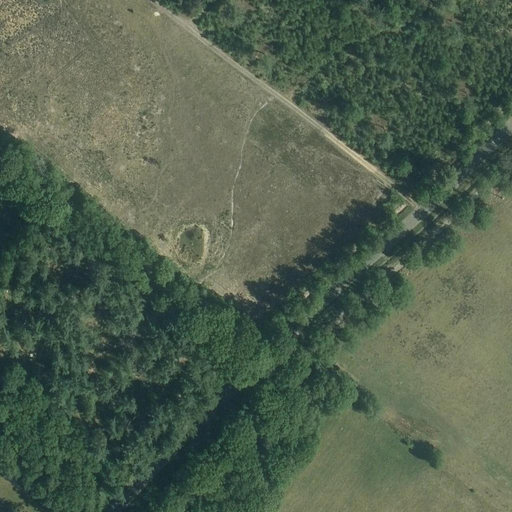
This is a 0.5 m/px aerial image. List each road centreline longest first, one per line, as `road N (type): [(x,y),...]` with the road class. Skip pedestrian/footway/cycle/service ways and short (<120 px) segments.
road 1 (tertiary): [(264,357),(511,125)]
road 2 (unclassified): [(264,357),(0,150)]
road 3 (tertiary): [(114,511),(264,357)]
road 4 (track): [(279,98),(421,213)]
